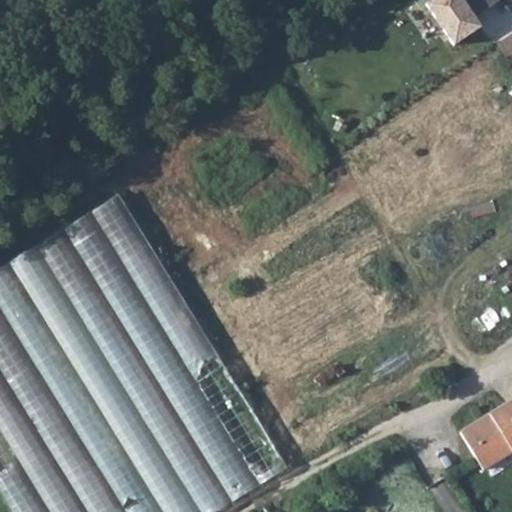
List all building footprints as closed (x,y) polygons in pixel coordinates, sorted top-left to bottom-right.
[(457,45),(484,26),(465,0),(431,0),(428,3),(457,45)] [(428,5),(414,14),(429,38),(443,29),(428,5)] [(511,40),(499,49),(511,67),(511,40)] [(103,191),(0,256),(0,446),(39,511),(213,511),(279,472),(103,191)] [(511,398),(459,434),(483,470),(511,451),(511,398)]
